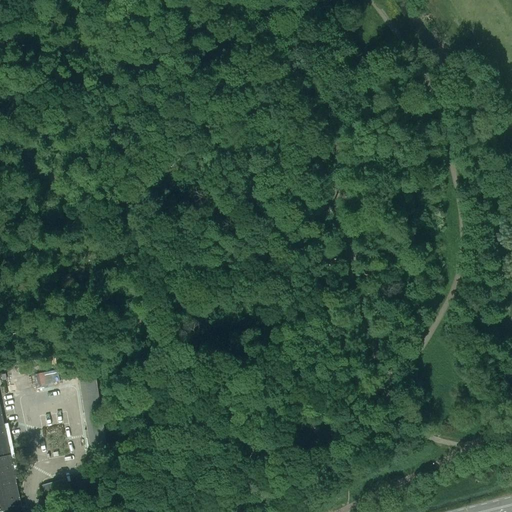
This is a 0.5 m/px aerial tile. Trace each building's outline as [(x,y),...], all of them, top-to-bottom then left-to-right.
[(80,379),(91,447),(97,446),(97,449),(103,448),(102,445),(106,445),(104,430),(108,429),(107,425),(103,426),(96,377),(80,379)] [(0,403),(0,453),(10,452),(0,403)] [(89,453),(91,465),(107,462),(105,450),(89,453)] [(0,510),(22,506),(11,454),(0,456),(0,510)] [(44,485),(47,498),(69,491),(65,479),(44,485)]
